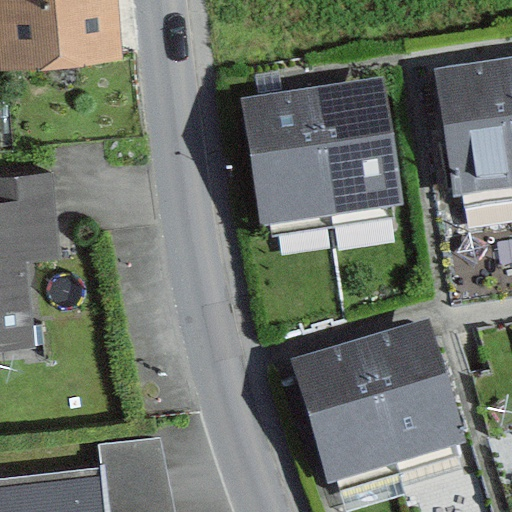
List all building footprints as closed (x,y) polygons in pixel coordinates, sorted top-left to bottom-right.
[(103,0),(0,0),(0,63),(108,55),(103,0)] [(461,193),(511,185),(511,113),(507,79),(445,89),(461,193)] [(314,109),(330,213),(392,204),(376,99),(314,109)] [(330,213),(314,109),(252,118),(268,222),(330,213)] [(0,346),(23,346),(18,265),(55,263),(49,174),(0,176),(0,346)] [(423,341),(363,359),(394,460),(454,442),(423,341)] [(334,478),(394,460),(363,359),(303,377),(334,478)] [(99,468),(0,479),(0,511),(176,511),(161,441),(99,445),(99,468)]
